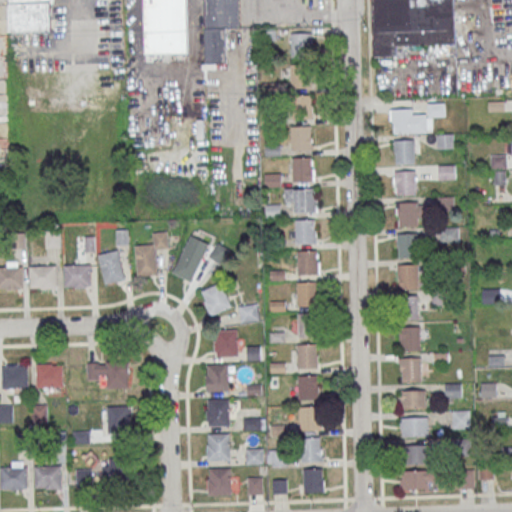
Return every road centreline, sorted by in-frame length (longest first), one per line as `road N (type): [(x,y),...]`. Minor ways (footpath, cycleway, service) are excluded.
road 1 (residential): [(361,511),(347,0)]
road 2 (residential): [(171,511),(166,381),(151,344),(118,326),(0,328)]
